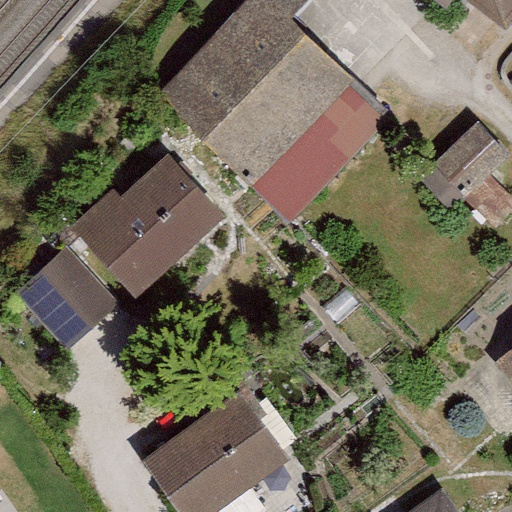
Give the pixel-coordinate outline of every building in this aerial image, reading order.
[(253,0),(163,94),(292,230),(402,120),(301,19),(319,0),(253,0)] [(511,30),(511,0),(469,0),(510,33),(511,30)] [(511,163),(511,154),(483,126),(437,173),(498,232),(511,216),(511,200),(506,195),(511,188),(511,185),(501,175),(511,163)] [(125,190),(82,229),(145,299),(234,219),(178,157),(132,198),(125,190)] [(24,294),(74,351),(122,308),(71,252),(24,294)] [(511,352),(499,365),(511,379),(511,352)] [(253,393),(154,462),(188,511),(227,511),(301,461),(253,393)] [(0,511),(13,511),(0,493),(0,511)] [(456,511),(446,495),(421,511),(456,511)]
